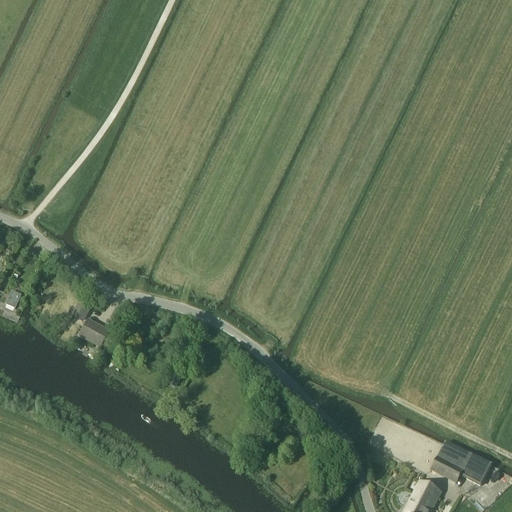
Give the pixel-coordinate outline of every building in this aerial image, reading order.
[(6,305),(14,309),(20,297),(11,293),(6,305)] [(70,318),(83,324),(89,313),(77,306),(70,318)] [(109,332),(88,321),(78,339),(100,350),(109,332)] [(177,389),(181,381),(175,377),(170,385),(177,389)] [(279,442),(272,451),(277,455),(284,447),(279,442)] [(455,484),(465,467),(440,453),(430,471),(455,484)] [(429,511),(439,495),(419,484),(404,511),(429,511)]
